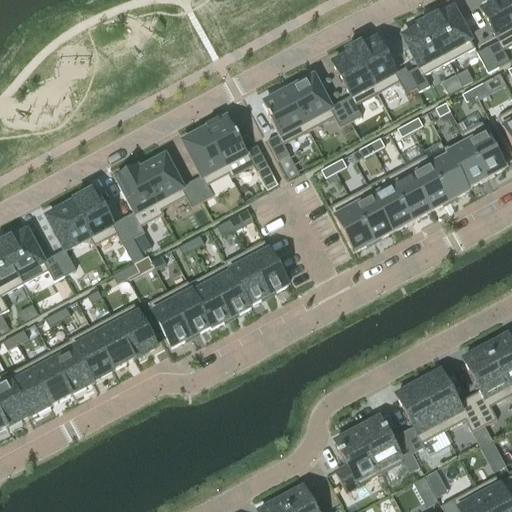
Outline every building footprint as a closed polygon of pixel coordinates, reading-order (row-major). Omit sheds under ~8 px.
[(484,11),(480,13),(497,44),(487,50),(498,70),(508,64),(502,53),(511,47),(511,34),(510,31),(511,29),(511,0),(504,0),(493,7),(492,5),(483,10),(484,11)] [(452,12),(427,25),(448,65),(474,51),(452,12)] [(427,25),(401,39),(417,69),(407,75),(415,91),(417,95),(428,89),(423,79),(448,65),(427,25)] [(360,47),(352,52),(376,97),(398,85),(404,97),(415,91),(407,75),(404,71),(394,76),(375,42),(361,49),(360,47)] [(487,50),(476,56),(487,76),(498,70),(487,50)] [(345,58),(331,66),(349,99),(339,105),(349,125),(360,119),(355,109),(376,97),(352,52),(344,56),(345,58)] [(286,93),(285,93),(307,134),(333,120),(339,131),(349,125),(339,105),(328,110),(312,80),(309,82),(307,79),(295,86),(296,89),(294,90),(293,89),(292,90),(292,91),(287,94),(286,93)] [(482,86),(471,92),(476,100),(486,94),(482,86)] [(471,92),(461,97),(465,106),(476,100),(471,92)] [(270,103),(262,107),(268,118),(266,119),(277,138),(266,144),(277,164),(288,158),(282,147),(307,134),(285,93),(285,94),(283,96),(282,93),(269,100),(270,103)] [(444,106),(434,112),(438,120),(449,114),(444,106)] [(511,111),(496,120),(511,150),(511,111)] [(473,118),(456,127),(461,136),(485,181),(505,171),(480,126),(478,127),(473,118)] [(206,132),(203,133),(227,177),(229,181),(252,169),(256,176),(267,170),(256,149),(245,155),(232,132),(233,131),(232,130),(229,125),(229,124),(229,123),(228,123),(227,121),(218,125),(217,122),(204,129),(206,132)] [(417,121),(406,126),(411,135),(421,129),(417,121)] [(406,126),(396,132),(400,140),(411,135),(406,126)] [(184,144),(183,145),(201,179),(190,184),(201,205),(212,199),(206,188),(227,177),(203,133),(197,137),(196,134),(183,141),(184,144)] [(462,141),(444,150),(467,194),(468,194),(467,191),(485,181),(461,136),(460,137),(462,141)] [(379,141),(368,147),(373,155),(383,150),(379,141)] [(368,147),(358,153),(362,161),(373,155),(368,147)] [(425,158),(424,159),(448,204),(467,194),(444,150),(443,151),(444,153),(427,163),(425,158)] [(147,169),(138,173),(160,213),(184,200),(190,211),(201,205),(190,184),(180,190),(163,160),(160,162),(158,159),(146,166),(147,169)] [(424,159),(405,169),(429,214),(448,204),(424,159)] [(341,162),(330,167),(335,176),(345,170),(341,162)] [(330,167),(320,173),(324,181),(335,176),(330,167)] [(118,178),(113,181),(120,195),(120,197),(121,196),(124,202),(123,202),(124,204),(125,203),(132,216),(121,221),(132,242),(143,236),(140,230),(163,217),(160,213),(138,173),(136,169),(131,171),(129,169),(117,176),(118,178)] [(405,169),(386,179),(410,225),(429,214),(405,169)] [(386,179),(367,189),(391,235),(410,225),(386,179)] [(367,189),(348,200),(372,245),(391,235),(367,189)] [(93,194),(71,206),(94,249),(116,237),(121,248),(132,242),(121,221),(111,227),(93,194)] [(348,200),(328,210),(352,256),(372,245),(348,200)] [(50,222),(47,223),(63,253),(52,258),(63,279),(74,273),(64,254),(88,241),(93,249),(94,249),(71,206),(48,218),(50,222)] [(236,218),(226,223),(231,232),(241,226),(236,218)] [(226,223),(216,229),(220,238),(231,232),(226,223)] [(11,241),(0,246),(0,247),(22,288),(47,274),(53,285),(63,279),(52,258),(42,264),(26,234),(11,242),(11,241)] [(198,238),(188,244),(192,252),(203,247),(198,238)] [(188,244),(177,250),(182,258),(192,252),(188,244)] [(262,244),(242,255),(266,299),(287,288),(262,244)] [(0,317),(7,313),(0,299),(22,288),(0,247),(0,317)] [(242,255),(223,265),(248,312),(250,311),(249,309),(266,299),(242,255)] [(160,259),(150,264),(154,273),(165,267),(160,259)] [(224,267),(205,277),(229,322),(248,312),(223,265),(224,267)] [(132,267),(122,272),(127,281),(137,275),(132,267)] [(122,272),(111,278),(116,286),(127,281),(122,272)] [(184,286),(208,331),(209,330),(210,332),(229,322),(205,277),(187,287),(186,285),(184,286)] [(184,286),(166,296),(190,341),(208,331),(184,286)] [(97,293),(86,299),(91,307),(101,302),(97,293)] [(166,296),(147,306),(171,351),(190,341),(166,296)] [(132,307),(111,319),(134,361),(156,350),(132,307)] [(65,310),(54,316),(59,324),(69,319),(65,310)] [(54,316),(44,321),(48,330),(59,324),(54,316)] [(111,319),(89,330),(112,373),(134,361),(111,319)] [(69,341),(68,341),(92,386),(93,386),(92,384),(112,373),(89,330),(69,341)] [(22,333),(12,338),(17,347),(27,341),(22,333)] [(12,338),(1,344),(6,353),(17,347),(12,338)] [(511,349),(506,338),(484,350),(510,399),(511,397),(511,349)] [(67,344),(48,355),(71,398),(92,386),(68,341),(67,342),(68,344),(67,344)] [(484,350),(462,362),(479,394),(467,400),(483,429),(496,422),(489,410),(510,399),(484,350)] [(27,366),(49,409),(50,409),(71,398),(48,355),(27,366)] [(6,375),(5,376),(29,420),(49,409),(27,366),(7,377),(6,375)] [(420,384),(417,386),(443,435),(463,423),(470,436),(483,429),(467,400),(456,406),(439,374),(435,376),(420,384)] [(5,376),(0,378),(0,416),(7,430),(27,419),(28,421),(29,420),(5,376)] [(399,396),(395,398),(412,430),(400,436),(411,456),(423,450),(421,446),(443,435),(417,386),(414,388),(399,396)] [(378,421),(355,433),(379,477),(401,465),(400,462),(411,456),(400,436),(389,442),(385,434),(386,433),(385,430),(383,431),(378,421)] [(355,433),(333,444),(339,454),(337,455),(339,458),(340,458),(346,468),(334,475),(345,495),(379,477),(355,433)] [(434,474),(424,479),(436,501),(446,496),(434,474)] [(494,480),(473,491),(484,511),(511,511),(501,493),(511,487),(511,483),(509,479),(497,486),(494,480)] [(423,480),(412,486),(425,510),(436,504),(423,480)] [(484,511),(473,491),(440,509),(441,511),(484,511)] [(311,511),(301,492),(280,503),(284,511),(311,511)] [(284,511),(280,503),(263,511),(284,511)]
